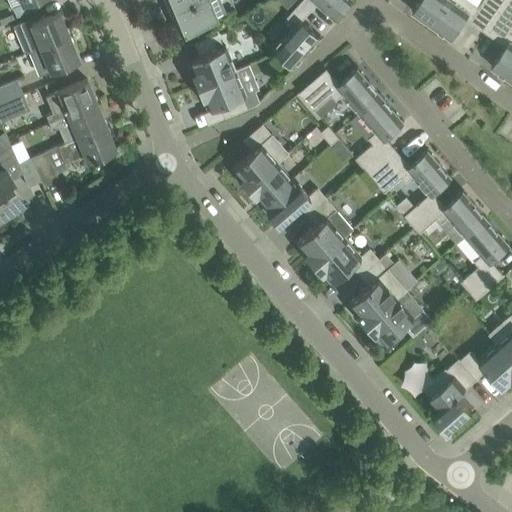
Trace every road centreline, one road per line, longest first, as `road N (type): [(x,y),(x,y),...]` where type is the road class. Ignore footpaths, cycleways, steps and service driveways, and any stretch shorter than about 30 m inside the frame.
road 1 (residential): [(511,107),(369,2),(346,31),(511,224)]
road 2 (residential): [(454,481),(214,206),(178,153)]
road 3 (residential): [(0,274),(178,153)]
road 4 (residential): [(178,153),(109,0)]
